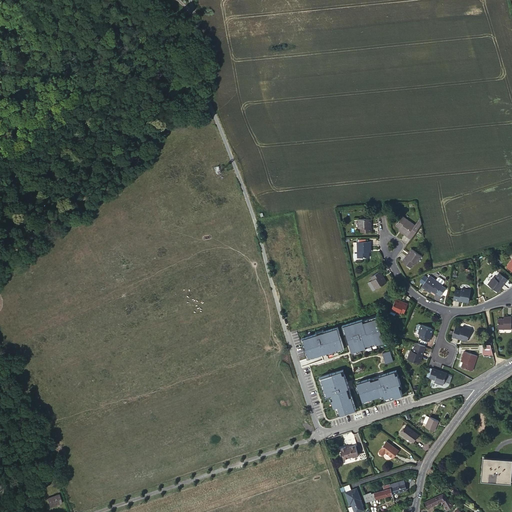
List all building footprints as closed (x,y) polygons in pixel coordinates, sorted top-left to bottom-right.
[(400,232),(410,239),(421,224),(420,218),(414,225),(402,216),(395,226),(399,229),(401,230),(400,232)] [(371,231),(371,228),(369,228),(369,218),(358,218),(358,228),(361,228),(361,232),(371,231)] [(369,257),(369,252),(369,250),(371,250),(371,242),(357,242),(357,257),(369,257)] [(421,255),(413,249),(408,256),(406,256),(402,261),(410,267),(414,261),(416,263),(421,255)] [(376,288),(385,283),(380,275),(382,274),(380,271),(371,276),(373,279),(371,281),(376,288)] [(502,283),(503,284),(507,279),(499,273),(495,278),(493,277),(488,284),(496,290),(502,283)] [(429,289),(431,291),(435,294),(443,284),(430,275),(427,278),(423,283),(421,286),(428,291),(429,289)] [(460,298),(469,300),(471,290),(462,288),(462,290),(455,289),(453,299),(460,300),(460,298)] [(408,304),(404,302),(403,303),(395,300),(391,310),(396,312),(399,313),(400,311),(404,313),(408,304)] [(302,324),(310,322),(304,301),(296,303),(302,324)] [(504,316),(504,318),(504,320),(502,320),(502,318),(497,318),(497,329),(511,329),(511,316),(504,316)] [(362,319),(343,325),(346,333),(352,352),(366,347),(365,345),(376,342),(377,344),(384,341),(376,317),(363,322),(362,320),(362,319)] [(429,341),(430,337),(429,336),(431,328),(422,324),(419,323),(417,324),(416,327),(417,329),(420,330),(419,333),(421,334),(419,338),(429,341)] [(459,337),(467,340),(471,330),(462,326),(461,329),(455,327),(452,336),(458,338),(459,337)] [(301,338),(303,343),(304,342),(308,353),(306,354),(308,358),(327,352),(344,347),(337,327),(324,331),(317,334),(301,338)] [(417,362),(420,354),(422,354),(425,346),(416,342),(413,351),(411,350),(408,359),(417,362)] [(491,344),(482,344),(482,354),(491,354),(491,344)] [(382,353),(386,364),(393,361),(390,351),(382,353)] [(464,359),(461,367),(473,371),(477,356),(464,351),(461,358),(464,359)] [(443,384),(446,374),(438,371),(438,370),(432,368),(429,377),(435,379),(434,381),(443,384)] [(350,392),(345,374),(343,374),(342,371),(321,377),(323,383),(321,384),(323,391),(325,390),(327,395),(330,395),(332,394),(333,399),(331,399),(334,407),(336,406),(338,415),(356,410),(352,396),(350,397),(349,393),(350,392)] [(394,397),(402,395),(400,388),(399,384),(401,384),(398,374),(396,375),(395,371),(375,377),(375,379),(371,380),(371,378),(357,382),(358,386),(360,391),(363,401),(372,398),(379,396),(384,394),(384,396),(385,398),(394,395),(394,397)] [(430,417),(427,424),(426,427),(434,430),(438,420),(430,417)] [(418,434),(406,426),(401,433),(412,442),(418,434)] [(393,458),(398,450),(386,441),(379,451),(383,454),(385,452),(393,458)] [(354,445),(348,447),(345,449),(344,447),(339,449),(340,453),(339,454),(340,457),(342,458),(343,460),(352,457),(352,458),(357,456),(354,445)] [(509,481),(510,469),(506,468),(506,461),(484,459),(482,479),(509,481)] [(406,490),(403,480),(389,484),(390,487),(392,494),(406,490)] [(360,498),(356,487),(345,491),(349,503),(351,503),(354,511),(355,511),(356,511),(362,510),(363,508),(362,505),(363,505),(361,500),(360,500),(360,499),(360,498)] [(366,502),(392,494),(390,487),(384,489),(382,490),(371,493),(371,492),(363,494),(366,502)] [(50,506),(61,503),(58,494),(47,498),(50,506)] [(442,494),(425,502),(428,508),(442,501),(447,510),(453,505),(442,494)]
